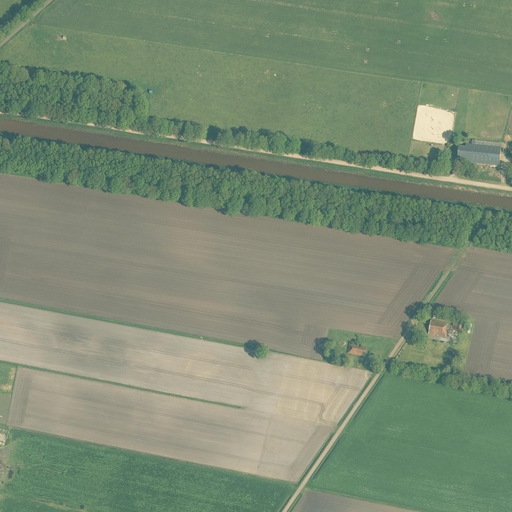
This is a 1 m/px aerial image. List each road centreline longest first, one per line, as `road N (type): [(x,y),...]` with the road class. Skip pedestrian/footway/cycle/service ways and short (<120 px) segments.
road 1 (track): [(511,188),(0,112)]
road 2 (track): [(488,214),(0,140)]
road 3 (track): [(488,214),(285,511)]
